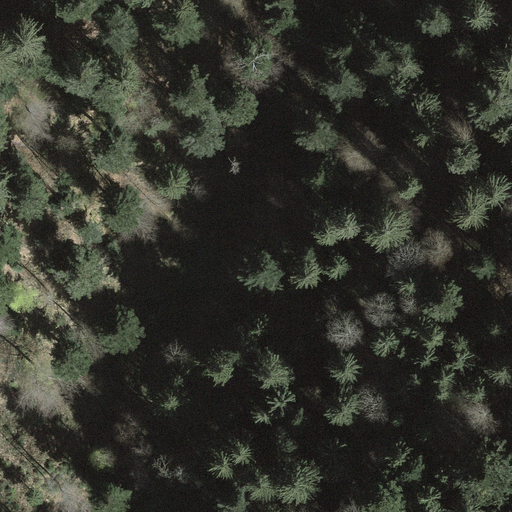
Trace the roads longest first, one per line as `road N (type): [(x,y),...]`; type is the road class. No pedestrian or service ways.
road 1 (track): [(508,0),(459,96),(372,325),(364,413),(374,511)]
road 2 (track): [(352,0),(282,116)]
